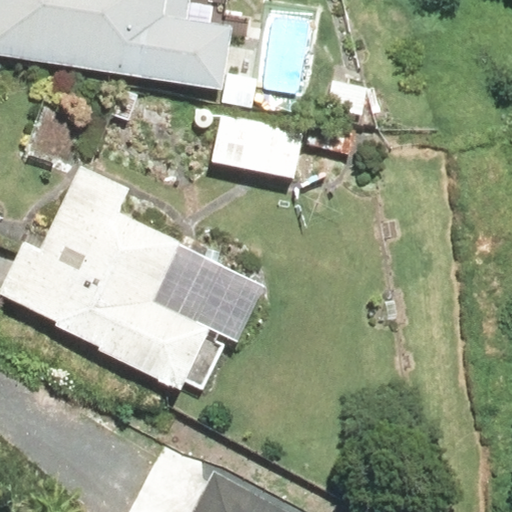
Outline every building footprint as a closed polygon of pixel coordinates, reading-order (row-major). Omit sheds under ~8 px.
[(0,0),(0,58),(233,90),(242,29),(219,26),(221,10),(198,8),(199,0),(0,0)] [(384,87),(334,86),(333,86),(331,130),(382,131),(384,87)] [(219,168),(224,168),(306,178),(313,130),(225,118),(219,168)] [(6,298),(12,301),(192,397),(223,340),(243,350),(273,295),(130,218),(141,197),(95,173),(52,255),(35,246),(6,298)] [(307,511),(225,465),(198,511),(307,511)]
